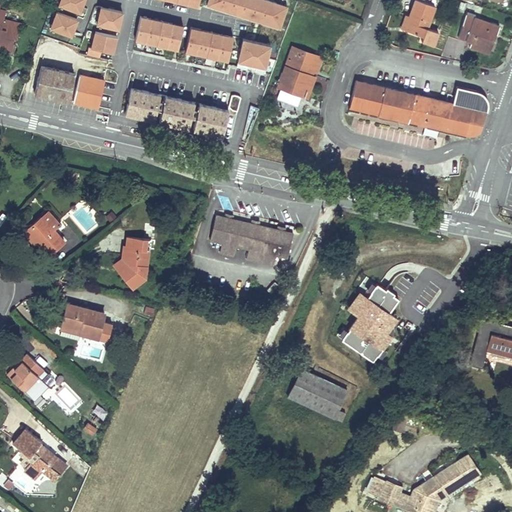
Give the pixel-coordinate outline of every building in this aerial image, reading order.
[(84,0),(61,0),(59,8),(80,15),(84,0)] [(201,0),(155,0),(155,2),(199,12),(201,0)] [(280,31),(287,7),(264,0),(208,0),(206,7),(280,31)] [(435,6),(418,0),(414,0),(409,15),(404,30),(423,36),(421,41),(433,45),(438,32),(427,28),(435,6)] [(123,11),(100,6),(95,28),(118,33),(123,11)] [(4,19),(6,10),(0,9),(0,49),(14,53),(18,36),(5,33),(6,29),(1,28),(4,19)] [(78,20),(56,13),(50,32),(71,39),(78,20)] [(401,28),(404,30),(409,15),(406,14),(401,28)] [(493,33),(496,34),(499,26),(474,18),(466,15),(458,38),(472,42),(470,47),(481,51),(483,46),(487,48),(493,33)] [(183,27),(141,18),(135,44),(177,53),(183,27)] [(21,24),(4,19),(1,28),(6,29),(5,33),(18,36),(21,24)] [(229,66),(234,40),(191,30),(185,56),(229,66)] [(116,36),(95,33),(92,52),(112,55),(116,36)] [(481,51),(489,54),(496,34),(493,33),(487,48),(483,46),(481,51)] [(54,38),(40,34),(37,44),(51,49),(54,38)] [(269,50),(241,44),(235,66),(263,73),(269,50)] [(276,87),(308,99),(317,74),(323,55),(291,44),(276,87)] [(68,105),(75,75),(41,67),(33,101),(67,109),(68,105)] [(105,82),(79,76),(71,106),(97,112),(105,82)] [(356,77),(349,103),(467,131),(478,129),(487,106),(487,100),(484,93),(480,89),(456,84),(452,99),(356,77)] [(160,95),(130,88),(123,116),(153,123),(160,95)] [(196,102),(165,95),(159,121),(190,129),(196,102)] [(234,123),(238,99),(230,98),(227,122),(234,123)] [(228,111),(200,103),(193,129),(222,136),(228,111)] [(425,128),(424,134),(436,137),(438,131),(425,128)] [(82,171),(62,166),(60,174),(81,178),(82,171)] [(59,224),(48,210),(42,215),(54,229),(59,224)] [(293,228),(215,211),(209,235),(222,238),(219,248),(233,251),(236,241),(248,244),(248,248),(246,248),(245,252),(247,252),(246,254),(274,261),(274,260),(276,260),(277,257),(275,256),(276,250),(287,253),(293,228)] [(54,229),(42,215),(26,229),(36,241),(48,255),(64,241),(54,229)] [(36,241),(26,229),(23,231),(34,243),(36,241)] [(145,278),(148,248),(154,249),(155,239),(128,236),(126,254),(126,255),(129,256),(128,263),(119,271),(132,288),(145,278)] [(128,263),(129,256),(126,255),(126,254),(123,254),(122,258),(114,265),(119,271),(128,263)] [(352,300),(343,322),(382,337),(390,319),(375,312),(372,319),(365,316),(369,307),(352,300)] [(102,321),(104,313),(67,303),(62,324),(81,329),(79,334),(108,341),(112,324),(102,321)] [(376,310),(369,307),(365,316),(372,319),(375,312),(376,310)] [(511,324),(481,317),(469,365),(481,368),(486,350),(511,357),(511,324)] [(81,329),(62,324),(61,329),(79,334),(81,329)] [(13,368),(7,375),(23,390),(43,369),(27,353),(20,360),(22,361),(14,369),(13,368)] [(399,373),(406,362),(394,355),(387,366),(399,373)] [(22,361),(20,360),(13,368),(14,369),(22,361)] [(347,390),(301,368),(288,396),(334,418),(342,421),(346,413),(338,409),(347,390)] [(411,393),(408,406),(435,413),(439,400),(411,393)] [(96,429),(87,423),(83,429),(92,434),(96,429)] [(57,457),(45,448),(43,451),(38,447),(40,444),(42,442),(26,428),(13,444),(22,451),(29,457),(34,451),(39,455),(34,461),(33,463),(31,461),(30,463),(24,469),(36,478),(43,470),(47,464),(50,466),(57,457)] [(29,457),(22,451),(19,455),(30,463),(31,461),(33,463),(34,461),(29,457)] [(479,471),(467,453),(448,465),(450,468),(442,474),(440,471),(431,477),(435,483),(429,487),(425,481),(414,489),(410,496),(399,492),(401,487),(386,481),(375,476),(368,492),(379,496),(379,497),(413,511),(432,511),(438,499),(436,496),(443,492),(444,495),(479,471)] [(66,465),(57,457),(50,466),(47,464),(43,470),(54,480),(66,465)] [(450,468),(448,465),(440,471),(442,474),(450,468)] [(435,483),(431,477),(425,481),(429,487),(435,483)]
